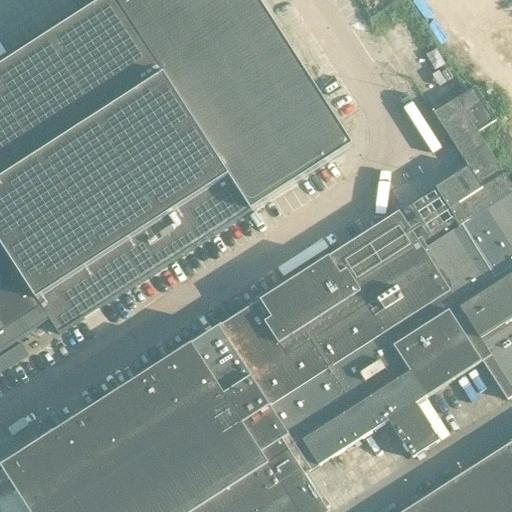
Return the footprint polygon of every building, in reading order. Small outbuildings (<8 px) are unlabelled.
[(110,0),(118,12),(0,88),(0,243),(49,321),(69,351),(362,164),(257,0),(110,0)] [(511,186),(476,129),(492,119),(472,89),(434,114),(469,168),(399,212),(491,356),(492,357),(511,388),(511,186)] [(328,511),(305,476),(390,422),(413,459),(440,442),(417,405),(483,362),(492,357),(491,356),(399,212),(307,272),(283,287),(104,402),(57,432),(37,445),(0,468),(0,511),(328,511)] [(0,243),(0,352),(49,321),(0,243)] [(511,511),(511,443),(404,511),(511,511)]
